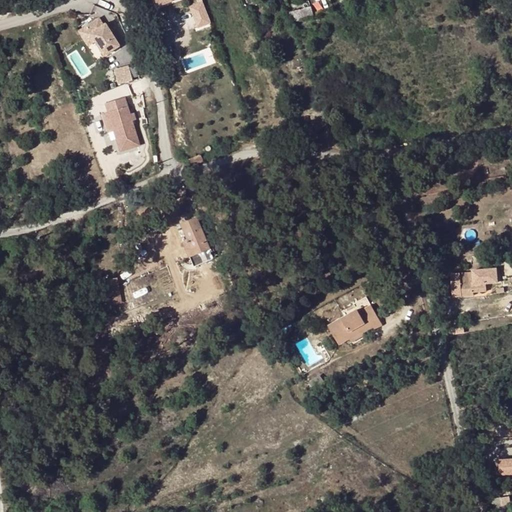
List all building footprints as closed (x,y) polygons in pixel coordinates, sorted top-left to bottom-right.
[(146,5),(143,0),(133,0),(137,8),(146,5)] [(206,1),(191,5),(198,28),(213,24),(206,1)] [(310,18),(307,8),(294,11),(296,21),(310,18)] [(296,21),(294,11),(286,13),(290,22),(296,21)] [(97,18),(84,26),(94,42),(103,54),(118,44),(104,23),(102,25),(97,18)] [(88,46),(94,42),(84,26),(78,30),(88,46)] [(154,39),(159,53),(162,52),(174,47),(168,33),(156,37),(154,39)] [(174,47),(162,52),(165,58),(176,54),(174,47)] [(131,65),(116,68),(118,83),(134,81),(131,65)] [(130,113),(126,97),(106,103),(109,111),(104,113),(110,131),(115,130),(121,150),(140,144),(133,120),(130,113)] [(190,164),(192,163),(194,166),(204,161),(201,155),(188,160),(190,164)] [(183,225),(190,241),(196,256),(211,249),(198,218),(183,225)] [(185,243),(191,257),(196,256),(190,241),(185,243)] [(211,249),(196,256),(191,257),(195,265),(215,257),(211,249)] [(117,277),(101,281),(105,305),(122,302),(119,286),(117,277)] [(474,278),(474,281),(461,282),(462,296),(474,296),(474,293),(486,291),(486,280),(485,277),(474,278)] [(444,283),(441,284),(438,285),(440,297),(449,296),(447,280),(444,280),(444,283)] [(99,306),(105,305),(101,281),(94,282),(99,306)] [(345,316),(328,325),(339,344),(350,338),(371,327),(373,330),(383,325),(371,305),(366,297),(354,304),(355,306),(348,311),(347,308),(342,311),(345,316)] [(373,330),(371,327),(350,338),(352,342),(373,330)] [(330,383),(322,373),(312,382),(319,391),(330,383)] [(503,511),(500,497),(493,499),(495,511),(503,511)]
